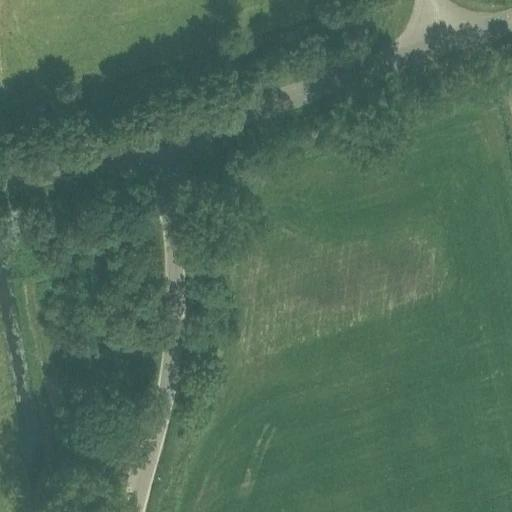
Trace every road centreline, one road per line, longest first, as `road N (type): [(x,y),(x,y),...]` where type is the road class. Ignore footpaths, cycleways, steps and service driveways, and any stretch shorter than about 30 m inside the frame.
road 1 (unclassified): [(135,511),(172,337),(168,199),(152,149)]
road 2 (unclassified): [(437,48),(152,149)]
road 3 (unclassified): [(152,149),(0,186)]
